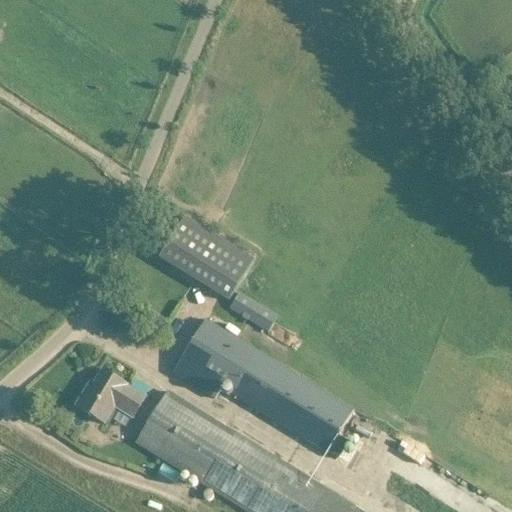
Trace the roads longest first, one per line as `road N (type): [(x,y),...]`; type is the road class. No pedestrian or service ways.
road 1 (unclassified): [(0,389),(85,309),(216,0)]
road 2 (unclassified): [(511,174),(386,0)]
